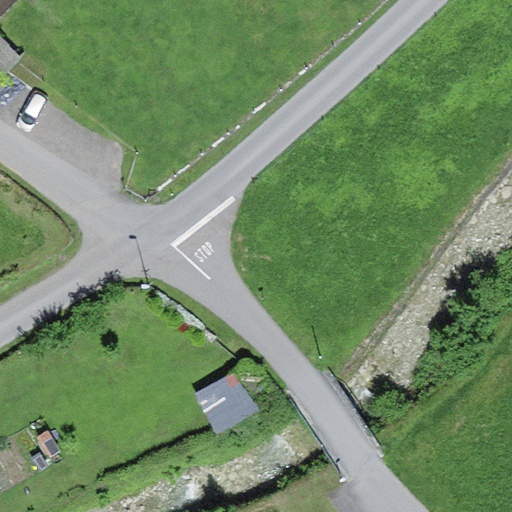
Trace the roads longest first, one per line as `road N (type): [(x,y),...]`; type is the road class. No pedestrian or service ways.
road 1 (unclassified): [(167,214),(407,511)]
road 2 (residential): [(167,214),(420,0)]
road 3 (unclassified): [(140,237),(0,139)]
road 4 (residential): [(0,320),(140,237)]
